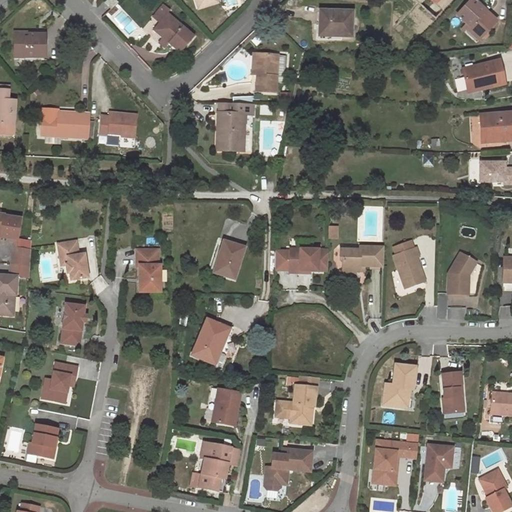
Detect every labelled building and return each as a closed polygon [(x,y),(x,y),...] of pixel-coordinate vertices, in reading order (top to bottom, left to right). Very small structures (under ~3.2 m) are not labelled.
[(106,0),(103,3),(109,8),(117,0),(106,0)] [(470,0),(456,15),(469,26),(481,38),(496,21),(473,0),(470,0)] [(352,11),(319,10),(318,33),(338,33),(337,36),(351,36),(352,11)] [(195,35),(167,13),(152,31),(161,38),(168,44),(180,53),(195,35)] [(479,40),(481,38),(469,26),(467,29),(479,40)] [(44,34),(28,34),(28,38),(14,38),(14,57),(44,57),(44,34)] [(161,38),(158,42),(165,48),(168,44),(161,38)] [(285,56),(258,54),(257,75),(255,91),(275,92),(276,82),(283,83),(285,56)] [(497,60),(460,67),(464,88),(478,86),(479,88),(502,84),(497,60)] [(0,132),(13,134),(15,100),(8,100),(8,91),(0,89),(0,132)] [(233,96),(233,102),(253,103),(252,95),(233,96)] [(253,103),(233,102),(229,102),(229,104),(229,113),(218,113),(216,150),(251,151),(252,125),(244,125),(244,115),(252,115),(253,103)] [(218,104),(218,113),(229,113),(229,104),(218,104)] [(88,121),(89,113),(58,111),(57,117),(42,116),(41,135),(87,139),(87,136),(88,121)] [(511,112),(480,115),(481,143),(511,141),(511,112)] [(108,116),(100,115),(99,134),(107,134),(107,135),(134,137),(136,114),(113,113),(113,115),(108,115),(108,116)] [(503,161),(479,160),(479,180),(503,180),(503,182),(511,181),(511,165),(503,166),(503,161)] [(0,213),(0,236),(17,239),(20,218),(4,216),(4,214),(0,213)] [(336,230),(327,230),(327,241),(335,241),(336,230)] [(223,241),(219,254),(221,254),(214,273),(234,279),(244,247),(223,241)] [(75,242),(57,245),(59,259),(64,258),(65,265),(66,274),(68,273),(70,281),(87,278),(83,255),(77,256),(75,242)] [(29,266),(30,250),(13,247),(10,263),(29,266)] [(382,266),(383,247),(359,247),(359,250),(340,250),(340,259),(342,259),(342,279),(355,279),(355,270),(361,271),(361,266),(369,266),(382,266)] [(326,271),(326,250),(288,249),(287,272),(296,273),(296,270),(309,271),(326,271)] [(415,249),(393,258),(404,290),(424,281),(416,259),(418,258),(415,249)] [(156,251),(135,251),(135,267),(138,267),(138,292),(159,292),(159,267),(156,267),(156,251)] [(219,254),(215,252),(211,264),(208,271),(214,273),(221,254),(219,254)] [(447,274),(446,294),(464,295),(464,275),(472,262),(458,254),(447,274)] [(511,257),(502,258),(502,280),(511,280),(511,282),(511,257)] [(29,266),(10,263),(9,272),(28,275),(29,266)] [(2,275),(0,274),(0,314),(13,315),(14,295),(16,295),(17,276),(8,275),(2,275)] [(83,307),(63,305),(59,344),(78,346),(81,323),(82,315),(83,307)] [(191,355),(215,365),(224,343),(226,344),(232,330),(206,319),(191,355)] [(231,346),(226,344),(224,343),(215,365),(223,368),(231,346)] [(53,364),(50,380),(49,389),(42,388),(40,399),(60,403),(62,392),(63,385),(65,376),(74,378),(76,368),(53,364)] [(412,368),(393,367),(392,386),(384,385),(382,406),(402,408),(404,391),(407,391),(411,391),(412,368)] [(461,374),(443,376),(444,400),(443,400),(443,415),(455,414),(455,409),(463,409),(462,398),(460,399),(459,390),(462,390),(461,374)] [(72,387),(74,378),(65,376),(63,385),(72,387)] [(297,378),(297,387),(314,388),(315,379),(297,378)] [(311,406),(313,406),(314,388),(297,387),(292,387),(291,405),(275,404),(275,418),(289,419),(289,424),(300,425),(301,417),(310,418),(311,411),(306,411),(306,406),(311,406)] [(239,393),(216,390),(211,422),(230,425),(233,408),(237,409),(239,393)] [(511,416),(511,394),(491,393),(489,414),(511,416)] [(310,426),(310,418),(301,417),(300,425),(310,426)] [(34,426),(31,445),(34,445),(32,456),(50,459),(55,430),(34,426)] [(397,464),(405,464),(407,445),(375,443),(373,471),(377,471),(376,485),(396,486),(397,472),(393,472),(394,464),(397,464)] [(31,445),(27,444),(25,454),(32,456),(34,445),(31,445)] [(237,468),(240,451),(202,444),(199,461),(203,461),(198,488),(218,492),(221,479),(225,479),(228,466),(237,468)] [(415,464),(417,445),(407,445),(405,464),(415,464)] [(451,449),(427,447),(424,483),(441,484),(442,469),(443,464),(450,465),(451,449)] [(309,472),(311,453),(287,450),(287,455),(281,455),(274,454),(273,466),(267,465),(265,484),(268,489),(277,490),(282,484),(288,485),(290,470),(309,472)] [(504,490),(507,489),(498,471),(495,472),(504,490)] [(495,472),(479,480),(486,493),(488,493),(490,496),(488,497),(485,499),(492,511),(501,511),(511,507),(503,490),(504,490),(495,472)]
